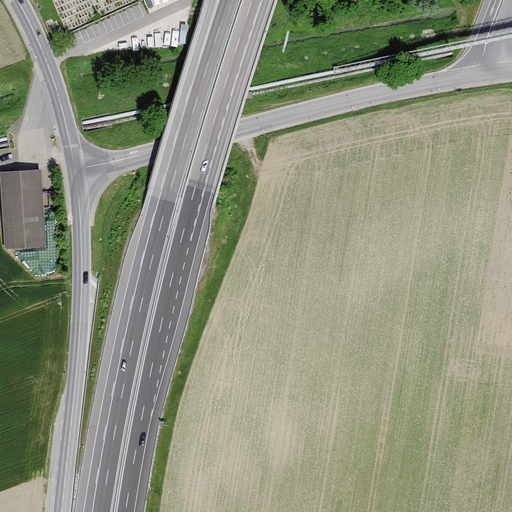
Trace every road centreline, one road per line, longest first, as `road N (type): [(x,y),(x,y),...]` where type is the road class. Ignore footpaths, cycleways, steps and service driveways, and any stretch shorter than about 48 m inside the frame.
road 1 (motorway): [(125,511),(172,273),(252,0)]
road 2 (motorway): [(207,64),(149,268),(101,511)]
road 3 (tertiary): [(476,75),(74,169)]
road 4 (tertiary): [(74,169),(80,320),(61,511)]
road 5 (tertiary): [(17,0),(58,95),(74,169)]
